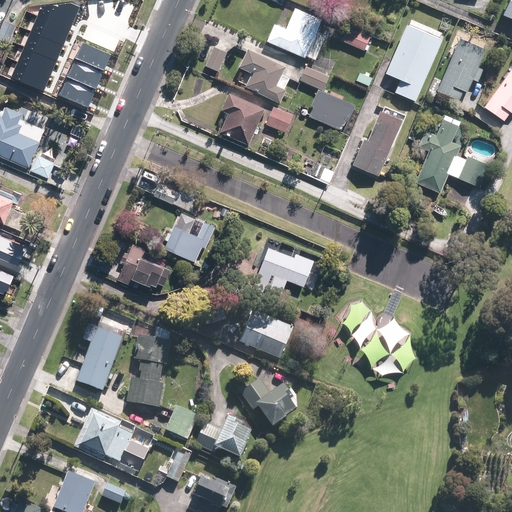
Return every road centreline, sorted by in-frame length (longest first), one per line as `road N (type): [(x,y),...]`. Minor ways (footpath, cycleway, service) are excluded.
road 1 (tertiary): [(178,0),(0,418)]
road 2 (unknown): [(441,278),(510,134)]
